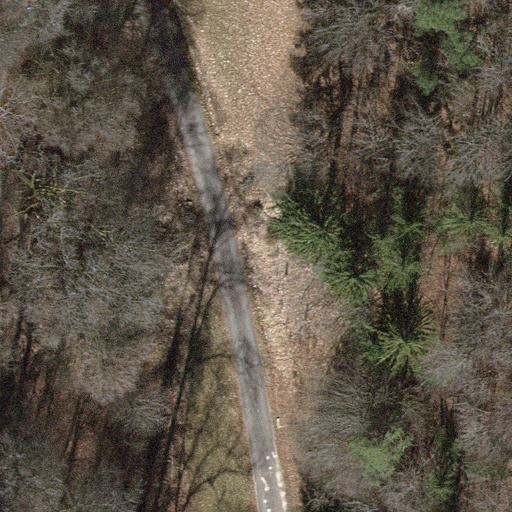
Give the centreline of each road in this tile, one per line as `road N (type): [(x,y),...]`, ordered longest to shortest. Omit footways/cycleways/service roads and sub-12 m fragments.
road 1 (track): [(222,511),(217,331),(135,0)]
road 2 (track): [(98,0),(36,7),(0,65)]
